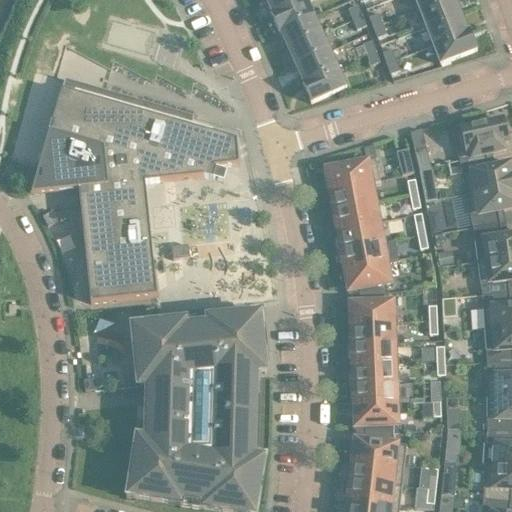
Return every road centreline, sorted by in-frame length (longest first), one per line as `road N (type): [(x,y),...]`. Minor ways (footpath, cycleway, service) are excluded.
road 1 (residential): [(303,511),(308,308),(273,150)]
road 2 (residential): [(0,207),(40,309),(47,360),(43,511)]
road 3 (residential): [(273,150),(511,75)]
road 4 (residential): [(273,150),(211,0)]
